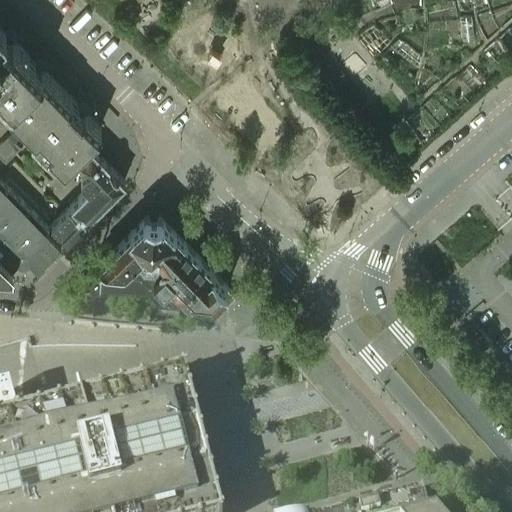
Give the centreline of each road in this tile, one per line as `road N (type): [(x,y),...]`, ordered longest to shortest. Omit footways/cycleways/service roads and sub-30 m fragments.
road 1 (secondary): [(331,302),(370,363),(500,511)]
road 2 (residential): [(175,150),(33,296),(0,294)]
road 3 (secondary): [(511,461),(376,299),(371,276)]
road 4 (residential): [(175,150),(29,0)]
road 5 (secondary): [(380,236),(511,122)]
